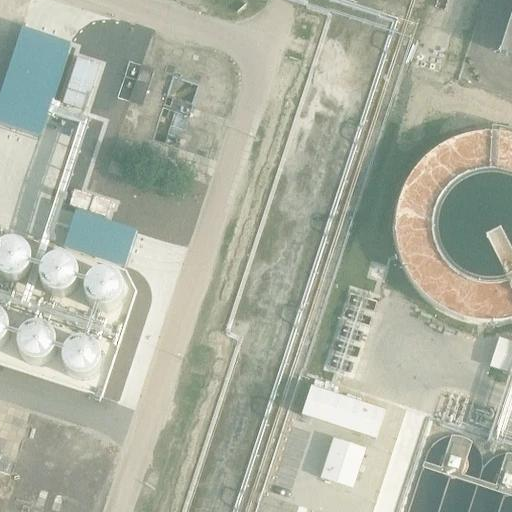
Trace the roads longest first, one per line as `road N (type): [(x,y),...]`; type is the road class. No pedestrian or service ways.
road 1 (unknown): [(0,246),(185,301)]
road 2 (unknown): [(142,443),(0,396)]
